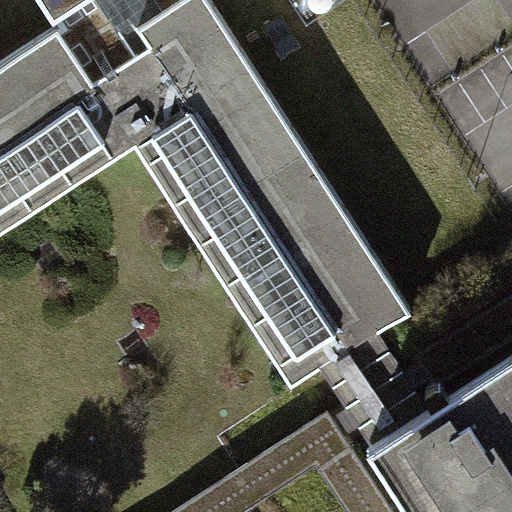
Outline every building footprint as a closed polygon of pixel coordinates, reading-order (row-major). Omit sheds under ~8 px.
[(90,0),(39,0),(55,23),(90,0)] [(136,147),(292,389),(324,369),(379,334),(409,314),(205,0),(90,0),(55,23),(136,147)] [(0,235),(136,147),(55,23),(0,59),(0,235)] [(511,294),(418,355),(423,362),(429,372),(436,383),(438,385),(511,337),(511,294)] [(379,334),(324,369),(349,408),(332,419),(339,429),(346,440),(363,430),(375,449),(430,414),(417,395),(436,383),(429,372),(423,362),(404,374),(379,334)] [(407,511),(511,511),(511,360),(451,400),(443,389),(437,387),(431,388),(426,394),(426,400),(433,412),(430,414),(375,449),(369,453),(407,511)] [(243,511),(319,463),(350,511),(392,511),(346,440),(339,429),(332,419),(328,413),(173,511),(243,511)]
